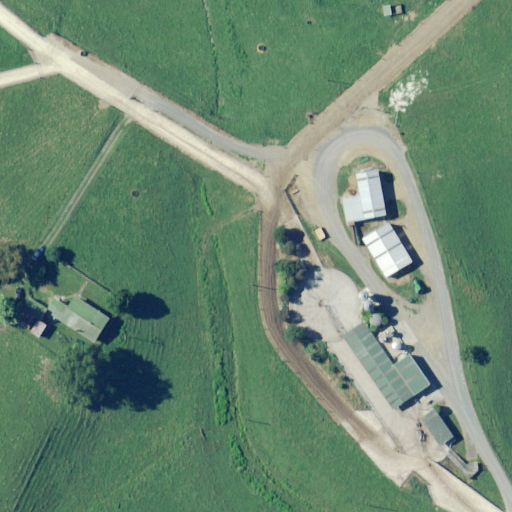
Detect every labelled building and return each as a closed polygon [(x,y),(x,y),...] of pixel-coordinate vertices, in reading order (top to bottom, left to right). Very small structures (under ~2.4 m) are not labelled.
[(392,208),(385,161),(359,164),(363,190),(341,193),(344,215),(392,208)] [(362,233),(387,274),(414,258),(390,216),(362,233)] [(47,310),(29,297),(23,306),(40,319),(47,310)] [(110,319),(75,297),(60,320),(95,342),(110,319)] [(46,325),(38,320),(30,332),(38,337),(46,325)] [(352,339),(397,408),(437,381),(410,341),(387,357),(368,328),(352,339)] [(453,436),(435,410),(420,419),(438,446),(453,436)] [(452,448),(444,455),(471,480),(480,470),(476,461),(465,463),(452,448)]
